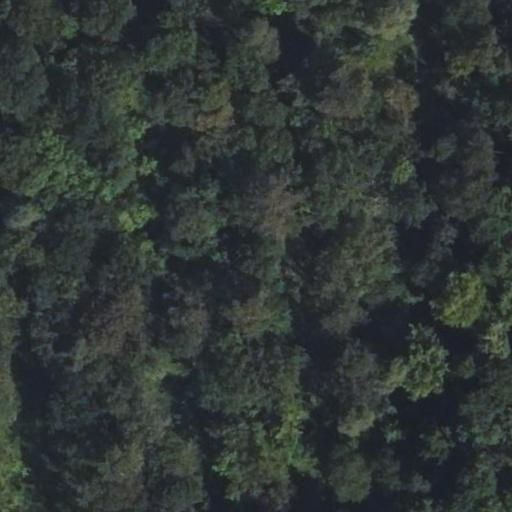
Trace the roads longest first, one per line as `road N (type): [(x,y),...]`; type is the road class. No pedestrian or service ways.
road 1 (track): [(316,511),(511,110)]
road 2 (track): [(126,0),(511,135)]
